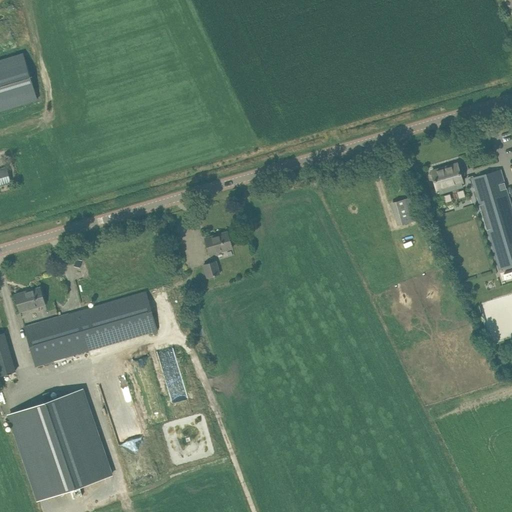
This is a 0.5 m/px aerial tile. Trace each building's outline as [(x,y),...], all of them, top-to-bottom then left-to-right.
[(0,110),(37,99),(23,53),(0,60),(0,110)] [(457,164),(431,171),(434,181),(437,189),(438,189),(440,195),(463,188),(461,182),(462,182),(460,173),(457,164)] [(6,167),(0,168),(0,186),(11,183),(6,167)] [(472,178),(474,188),(498,271),(511,267),(511,209),(500,170),(472,178)] [(400,225),(412,222),(405,199),(393,202),(400,225)] [(227,231),(205,238),(210,255),(232,248),(230,241),(227,231)] [(220,273),(217,261),(203,265),(207,277),(220,273)] [(43,297),(40,287),(15,294),(20,312),(45,304),(43,297)] [(24,326),(35,366),(88,350),(157,330),(146,290),(24,326)] [(0,349),(9,347),(5,332),(0,333),(0,349)] [(62,360),(63,364),(84,358),(83,354),(62,360)] [(9,414),(39,500),(111,476),(81,389),(52,400),(49,392),(42,394),(45,402),(9,414)]
